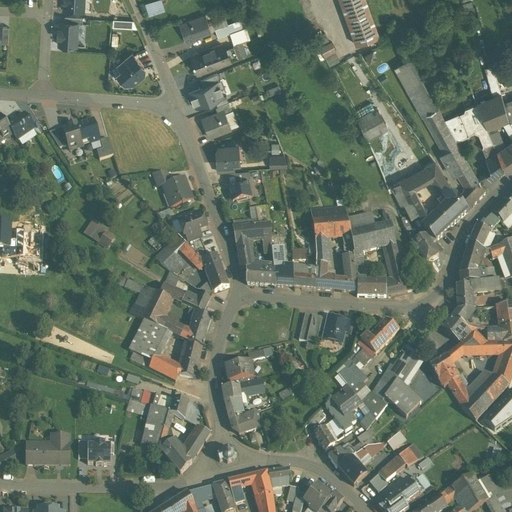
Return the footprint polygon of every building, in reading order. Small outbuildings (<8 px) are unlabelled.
[(62,0),(62,2),(64,2),(64,11),(83,12),(83,0),(62,0)] [(144,5),(147,15),(164,11),(161,0),(144,5)] [(365,0),(339,0),(355,45),(379,36),(365,0)] [(205,16),(180,25),(186,41),(195,38),(195,36),(211,31),(205,16)] [(112,19),(112,27),(133,27),(133,20),(112,19)] [(64,23),(60,22),(60,30),(58,30),(57,38),(59,38),(59,45),(76,47),(77,24),(64,23)] [(227,25),(215,30),(217,37),(230,33),(227,25)] [(9,27),(1,27),(0,40),(0,43),(8,44),(9,27)] [(318,46),(328,66),(339,60),(330,40),(318,46)] [(241,42),(232,45),(237,58),(245,55),(241,42)] [(222,44),(210,49),(210,50),(191,57),(194,63),(193,64),(193,65),(194,65),(197,73),(228,61),(222,44)] [(132,54),(117,66),(118,66),(117,74),(117,75),(124,84),(133,84),(144,75),(144,68),(132,54)] [(366,57),(368,63),(375,59),(372,54),(366,57)] [(409,58),(393,68),(421,118),(423,116),(438,108),(409,58)] [(492,67),(485,69),(493,97),(500,94),(492,67)] [(200,80),(203,87),(216,82),(217,82),(220,81),(217,74),(200,80)] [(189,92),(196,109),(215,101),(223,98),(222,98),(224,97),(217,82),(216,82),(203,87),(189,92)] [(277,84),(266,89),(268,95),(280,90),(277,84)] [(493,97),(477,104),(487,128),(502,122),(508,119),(504,106),(500,94),(493,97)] [(223,98),(215,101),(217,107),(228,102),(229,102),(226,96),(224,97),(222,98),(223,98)] [(217,107),(215,108),(218,113),(224,110),(225,113),(231,110),(228,102),(217,107)] [(477,104),(465,109),(464,112),(444,120),(456,141),(468,136),(469,134),(474,132),(478,134),(483,145),(482,148),(493,143),(487,128),(477,104)] [(377,107),(355,119),(367,141),(380,134),(389,129),(377,107)] [(444,120),(438,108),(423,116),(444,151),(447,150),(451,157),(462,151),(456,141),(444,120)] [(218,113),(201,120),(208,137),(231,128),(225,113),(224,110),(218,113)] [(238,126),(231,110),(225,113),(231,128),(238,126)] [(0,115),(0,143),(13,134),(7,126),(0,116),(0,115)] [(24,115),(7,126),(13,134),(18,141),(35,130),(24,115)] [(511,126),(508,120),(508,119),(502,122),(511,136),(511,135),(511,126)] [(76,127),(82,148),(100,142),(100,141),(94,121),(76,127)] [(82,148),(76,127),(75,124),(69,126),(70,129),(64,130),(63,131),(68,146),(70,152),(82,148)] [(409,125),(397,133),(421,168),(434,161),(409,125)] [(63,129),(49,134),(59,149),(68,146),(63,131),(64,130),(63,129)] [(380,134),(367,141),(379,166),(388,161),(392,158),(380,134)] [(43,135),(37,139),(45,151),(50,147),(43,135)] [(108,139),(100,141),(100,142),(102,150),(97,152),(100,160),(113,156),(108,139)] [(504,170),(493,143),(482,148),(491,171),(487,174),(491,179),(504,170)] [(511,147),(509,143),(497,151),(505,170),(511,165),(511,147)] [(238,146),(219,147),(217,150),(218,157),(216,157),(217,167),(233,165),(236,165),(236,158),(238,154),(238,146)] [(444,151),(440,153),(453,177),(458,173),(450,158),(451,157),(447,150),(444,151)] [(451,157),(450,158),(458,173),(466,186),(477,179),(469,166),(470,166),(462,151),(451,157)] [(379,166),(388,188),(399,182),(393,170),(392,171),(388,161),(379,166)] [(421,168),(416,171),(423,183),(431,179),(441,173),(434,161),(421,168)] [(226,172),(227,181),(245,177),(250,176),(249,170),(226,172)] [(416,171),(399,182),(405,193),(414,188),(423,183),(416,171)] [(167,173),(154,175),(158,186),(170,181),(167,173)] [(441,173),(431,179),(439,190),(448,185),(441,173)] [(245,177),(227,181),(232,204),(251,200),(245,177)] [(170,183),(161,187),(162,188),(170,210),(192,201),(187,187),(188,187),(184,178),(170,183)] [(477,179),(466,186),(469,190),(464,194),(466,197),(472,208),(486,194),(486,193),(477,179)] [(399,182),(391,186),(393,190),(411,225),(418,221),(422,229),(423,229),(405,193),(399,182)] [(456,198),(448,185),(439,190),(448,204),(456,198)] [(414,188),(405,193),(423,229),(431,221),(414,188)] [(466,197),(460,202),(467,213),(472,208),(466,197)] [(456,198),(448,204),(437,215),(449,229),(467,213),(460,202),(456,198)] [(506,202),(493,215),(500,222),(501,223),(503,225),(511,216),(511,208),(508,204),(506,202)] [(267,208),(255,209),(257,221),(269,220),(267,208)] [(343,208),(311,212),(313,222),(346,220),(343,208)] [(200,213),(188,217),(186,217),(183,217),(182,220),(178,221),(183,234),(183,235),(185,234),(187,237),(198,233),(206,230),(200,213)] [(423,229),(428,236),(435,243),(449,229),(437,215),(423,229)] [(500,222),(493,215),(488,221),(496,228),(501,223),(500,222)] [(346,221),(349,234),(376,227),(373,216),(346,221)] [(109,231),(93,220),(82,235),(107,252),(115,239),(107,233),(109,231)] [(346,220),(313,222),(316,241),(326,241),(343,239),(350,238),(349,234),(346,221),(346,220)] [(414,239),(406,220),(401,222),(405,231),(406,231),(411,244),(415,242),(414,239)] [(488,221),(481,229),(490,233),(491,234),(496,228),(488,221)] [(10,240),(11,224),(0,223),(0,247),(2,247),(10,247),(10,240)] [(376,227),(349,234),(350,238),(352,245),(352,247),(355,255),(362,253),(385,248),(395,246),(390,224),(376,227)] [(258,227),(234,229),(237,247),(247,244),(263,243),(271,242),(270,236),(270,225),(258,227)] [(476,226),(473,234),(468,244),(482,250),(490,233),(481,229),(476,226)] [(198,233),(187,237),(185,234),(183,235),(183,234),(177,236),(178,237),(187,246),(194,243),(201,240),(198,233)] [(41,235),(23,234),(23,249),(22,260),(40,260),(41,235)] [(415,242),(411,244),(417,253),(418,252),(426,264),(439,256),(432,246),(435,243),(428,236),(415,242)] [(187,246),(178,237),(172,243),(179,250),(200,271),(204,267),(202,262),(186,246),(187,246)] [(350,238),(343,239),(345,247),(352,245),(350,238)] [(511,239),(499,247),(502,257),(511,279),(511,278),(511,239)] [(2,258),(15,259),(16,248),(16,241),(10,240),(10,247),(2,247),(2,258)] [(326,241),(316,241),(317,256),(317,258),(316,265),(325,265),(327,266),(326,241)] [(271,242),(263,243),(264,251),(272,250),(271,246),(271,242)] [(179,250),(172,243),(155,260),(170,273),(174,276),(182,269),(184,271),(186,268),(174,255),(179,250)] [(204,252),(194,243),(187,246),(186,246),(202,262),(205,261),(202,254),(204,252)] [(443,251),(435,243),(432,246),(439,256),(443,251)] [(247,244),(237,247),(241,270),(247,269),(251,269),(247,244)] [(482,250),(468,244),(468,245),(464,259),(480,263),(482,256),(483,252),(483,251),(482,250)] [(395,246),(385,248),(387,257),(397,255),(395,246)] [(499,247),(489,251),(491,257),(492,260),(502,257),(499,247)] [(283,250),(272,251),(274,270),(275,288),(293,289),(292,268),(284,269),(283,250)] [(305,250),(292,251),(292,261),(306,261),(305,250)] [(355,255),(353,255),(354,256),(355,267),(363,265),(363,258),(362,253),(355,255)] [(397,255),(387,257),(392,280),(386,282),(386,298),(406,293),(403,279),(397,255)] [(325,265),(316,265),(316,270),(315,290),(356,294),(355,280),(356,280),(355,267),(354,256),(344,257),(347,282),(335,283),(335,280),(324,279),(325,271),(325,265)] [(205,261),(202,262),(204,267),(206,271),(220,266),(216,257),(205,261)] [(480,263),(464,259),(461,268),(473,271),(473,273),(477,272),(480,263)] [(220,266),(206,271),(211,283),(214,293),(229,287),(220,266)] [(316,270),(292,268),(293,289),(315,291),(315,290),(316,270)] [(473,271),(461,268),(459,275),(460,284),(479,282),(478,272),(477,272),(473,273),(473,271)] [(251,269),(247,269),(247,285),(247,286),(275,288),(274,270),(251,269)] [(174,276),(170,273),(167,280),(173,283),(176,277),(174,276)] [(129,282),(118,277),(115,284),(125,288),(129,282)] [(411,278),(403,279),(406,293),(414,291),(411,278)] [(499,281),(500,289),(511,287),(511,278),(511,279),(499,281)] [(479,283),(471,284),(471,285),(472,285),(472,294),(500,290),(500,289),(499,281),(485,282),(479,283)] [(144,289),(129,282),(125,288),(140,295),(144,289)] [(386,282),(357,282),(357,298),(386,298),(386,282)] [(211,283),(202,295),(209,300),(214,293),(211,283)] [(471,285),(456,287),(457,304),(472,303),(472,294),(472,285),(471,285)] [(199,301),(186,295),(185,296),(164,286),(159,296),(170,300),(181,306),(182,306),(198,313),(198,314),(203,315),(207,305),(199,301)] [(155,294),(144,289),(140,295),(129,315),(142,321),(155,294)] [(159,296),(155,294),(142,321),(145,323),(157,328),(161,319),(170,300),(159,296)] [(209,300),(202,295),(201,294),(199,301),(207,305),(209,300)] [(472,303),(457,304),(457,312),(472,310),(472,303)] [(182,306),(181,306),(180,307),(179,310),(185,313),(185,312),(192,315),(193,316),(196,317),(198,314),(198,313),(182,306)] [(511,306),(506,307),(498,308),(501,332),(503,342),(503,343),(505,343),(511,342),(511,306)] [(472,310),(457,312),(465,319),(472,310)] [(457,312),(442,331),(457,343),(460,340),(468,330),(461,325),(465,319),(457,312)] [(196,317),(190,334),(204,339),(211,318),(203,315),(198,314),(196,317)] [(321,319),(305,315),(299,341),(307,343),(316,345),(318,332),(321,319)] [(345,322),(328,318),(328,320),(325,334),(323,340),(341,344),(344,334),(344,333),(346,322),(346,321),(345,322)] [(185,330),(161,319),(157,328),(168,334),(180,340),(184,332),(185,330)] [(328,320),(321,319),(318,332),(325,334),(328,320)] [(386,320),(375,332),(387,343),(399,331),(386,320)] [(353,323),(346,322),(344,333),(344,334),(350,335),(353,323)] [(157,328),(145,323),(130,352),(134,354),(133,355),(152,363),(156,355),(168,334),(157,328)] [(477,331),(468,330),(460,340),(463,343),(475,333),(476,332),(477,331)] [(487,332),(477,331),(476,332),(487,343),(487,332)] [(190,334),(184,332),(180,340),(187,343),(202,348),(204,339),(190,334)] [(370,337),(367,334),(360,341),(376,355),(387,343),(375,332),(370,337)] [(501,332),(487,332),(487,343),(503,342),(501,332)] [(504,344),(487,345),(475,333),(463,343),(460,346),(446,358),(451,366),(462,357),(501,355),(504,344)] [(511,342),(505,343),(504,344),(501,355),(493,377),(510,387),(511,380),(511,342)] [(316,345),(307,343),(306,349),(314,351),(316,345)] [(202,350),(186,345),(181,369),(196,373),(202,350)] [(416,353),(406,346),(402,353),(404,354),(405,354),(412,359),(416,353)] [(262,351),(264,358),(273,356),(272,349),(262,351)] [(248,355),(249,362),(264,358),(262,351),(248,355)] [(357,358),(361,361),(360,363),(355,368),(359,372),(371,359),(363,351),(357,358)] [(425,360),(416,353),(412,359),(406,367),(397,381),(405,388),(425,360)] [(357,358),(354,354),(344,366),(346,368),(338,376),(346,386),(355,377),(351,372),(355,368),(360,363),(361,361),(357,358)] [(404,354),(399,362),(406,367),(412,359),(405,354),(404,354)] [(152,363),(133,355),(130,361),(148,370),(152,363)] [(152,363),(148,370),(160,376),(169,362),(156,355),(152,363)] [(446,357),(430,368),(444,389),(448,386),(447,385),(458,378),(458,377),(454,371),(451,366),(446,358),(446,357)] [(169,362),(160,376),(175,383),(179,376),(181,369),(169,362)] [(371,394),(371,395),(361,404),(369,414),(375,421),(386,407),(382,402),(384,399),(397,381),(406,367),(399,362),(394,369),(392,373),(388,370),(377,387),(378,389),(376,392),(375,391),(371,394)] [(251,364),(239,366),(239,364),(225,366),(226,370),(225,370),(227,383),(244,380),(253,378),(251,364)] [(355,368),(351,372),(355,377),(362,385),(367,380),(359,372),(355,368)] [(196,373),(181,369),(179,376),(194,379),(196,373)] [(125,381),(137,385),(139,379),(127,375),(125,381)] [(362,385),(355,377),(346,386),(361,404),(371,395),(371,394),(362,385)] [(476,422),(495,402),(504,393),(510,387),(493,377),(471,399),(462,409),(462,410),(476,422)] [(458,378),(447,385),(448,386),(457,401),(468,394),(458,378)] [(261,381),(252,383),(254,395),(263,394),(261,381)] [(405,388),(397,381),(384,399),(406,420),(421,404),(405,388)] [(245,384),(237,385),(239,394),(245,393),(245,397),(254,395),(252,383),(245,384)] [(228,387),(221,388),(224,403),(240,400),(239,394),(237,385),(228,387)] [(511,389),(506,396),(498,405),(493,410),(495,411),(484,422),(494,432),(511,419),(511,389)] [(144,393),(134,390),(131,401),(141,404),(144,393)] [(269,401),(273,408),(284,402),(291,398),(287,390),(269,401)] [(144,393),(141,404),(148,406),(151,396),(144,393)] [(504,393),(495,402),(498,405),(506,396),(504,393)] [(468,394),(457,401),(462,409),(471,399),(468,394)] [(151,396),(148,406),(154,408),(157,409),(158,406),(160,397),(151,395),(151,396)] [(350,398),(341,404),(338,399),(332,404),(344,419),(349,414),(350,415),(358,409),(350,398)] [(188,403),(173,399),(171,407),(167,406),(168,404),(160,402),(159,406),(158,406),(157,409),(164,411),(170,413),(175,416),(184,421),(188,403)] [(240,400),(224,403),(229,423),(244,418),(242,408),(240,400)] [(141,404),(131,401),(128,412),(138,415),(141,404)] [(148,406),(141,404),(138,415),(148,417),(151,418),(154,408),(148,406)] [(349,414),(344,419),(332,404),(326,408),(346,434),(351,430),(350,427),(355,424),(350,415),(349,414)] [(157,409),(154,408),(151,418),(148,417),(142,447),(155,445),(160,428),(164,411),(157,409)] [(164,411),(160,428),(169,433),(172,418),(173,415),(170,413),(164,411)] [(320,412),(309,423),(314,428),(325,417),(320,412)] [(258,414),(250,416),(253,425),(252,425),(254,430),(262,428),(258,414)] [(369,414),(360,426),(366,433),(375,421),(369,414)] [(229,423),(232,432),(237,431),(252,425),(253,425),(250,416),(244,418),(229,423)] [(252,425),(237,431),(238,436),(254,430),(252,425)] [(169,433),(160,428),(155,445),(166,442),(169,433)] [(334,446),(325,428),(313,435),(325,453),(334,446)] [(199,429),(189,445),(197,456),(210,435),(199,429)] [(419,461),(399,434),(387,444),(398,459),(405,468),(406,467),(407,469),(408,469),(419,461)] [(357,447),(361,452),(364,450),(367,448),(372,445),(365,435),(357,440),(360,445),(357,447)] [(51,450),(34,449),(34,466),(69,467),(69,437),(51,437),(51,450)] [(168,445),(160,452),(180,475),(192,464),(184,454),(173,441),(168,445)] [(166,442),(155,445),(160,451),(160,452),(168,445),(166,442)] [(79,460),(88,460),(88,446),(88,444),(79,444),(79,460)] [(88,465),(111,465),(111,455),(113,455),(113,447),(104,447),(104,444),(94,444),(94,446),(88,446),(88,460),(88,465)] [(155,445),(142,447),(142,455),(160,452),(160,451),(155,445)] [(197,456),(189,445),(184,454),(192,464),(197,456)] [(375,446),(367,448),(364,450),(369,456),(376,452),(375,446)] [(357,447),(352,451),(356,456),(361,452),(357,447)] [(12,449),(0,455),(0,469),(1,472),(14,463),(16,455),(12,449)] [(228,449),(224,451),(223,451),(222,451),(223,451),(222,452),(223,452),(221,456),(218,456),(217,456),(219,463),(220,463),(222,462),(223,462),(227,464),(227,465),(228,464),(232,463),(233,463),(233,462),(235,458),(237,457),(234,451),(233,451),(229,449),(228,449)] [(351,449),(342,455),(347,462),(352,459),(355,456),(356,456),(352,451),(351,449)] [(356,456),(355,456),(360,463),(369,456),(364,450),(361,452),(356,456)] [(339,451),(328,458),(336,470),(337,469),(347,462),(342,455),(339,451)] [(360,463),(355,456),(352,459),(358,465),(360,463)] [(428,458),(418,464),(421,470),(431,464),(428,458)] [(358,465),(352,459),(347,462),(337,469),(354,488),(367,476),(358,465)] [(398,459),(379,476),(386,484),(396,476),(405,468),(398,459)] [(289,470),(268,473),(269,483),(270,483),(272,490),(288,487),(289,470)] [(272,495),(267,473),(251,477),(253,485),(257,499),(272,495)] [(388,486),(386,484),(379,476),(369,485),(378,495),(388,486)] [(471,476),(452,488),(458,497),(477,485),(471,476)] [(253,485),(251,477),(243,479),(245,488),(253,485)] [(245,488),(243,479),(228,483),(235,505),(245,502),(240,489),(245,488)] [(379,509),(381,511),(407,511),(409,511),(405,507),(424,492),(415,480),(390,499),(391,501),(386,505),(385,504),(379,509)] [(511,480),(492,486),(495,497),(508,493),(511,492),(511,480)] [(228,511),(235,510),(226,484),(214,487),(217,495),(222,511),(228,511)] [(309,496),(304,502),(304,503),(316,511),(320,511),(323,509),(332,497),(317,485),(309,496)] [(477,485),(458,497),(463,506),(466,511),(472,511),(485,504),(488,503),(487,502),(477,485)] [(217,495),(214,487),(198,491),(200,499),(217,495)] [(298,490),(290,488),(287,502),(294,504),(297,493),(298,490)] [(458,497),(452,488),(443,495),(447,501),(444,503),(445,506),(458,497)] [(200,499),(198,491),(188,494),(194,506),(201,503),(200,499)] [(309,496),(297,493),(294,504),(293,509),(292,511),(301,511),(304,503),(304,502),(309,496)] [(511,511),(511,500),(508,493),(495,497),(487,502),(488,503),(485,504),(489,511),(511,511)] [(187,494),(158,511),(195,511),(194,509),(195,508),(187,494)] [(332,497),(323,509),(325,511),(335,511),(338,508),(343,501),(335,494),(332,497)] [(274,511),(272,495),(257,499),(261,511),(274,511)] [(440,497),(416,511),(436,511),(437,511),(445,506),(444,503),(440,497)]
